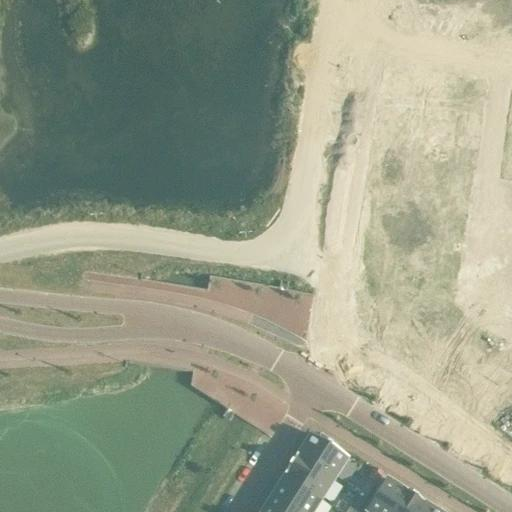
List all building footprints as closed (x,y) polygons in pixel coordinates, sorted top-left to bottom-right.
[(406,0),(404,14),(416,16),(415,21),(432,23),(432,18),(444,20),(446,0),(406,0)] [(511,0),(502,0),(497,38),(511,40),(511,0)] [(484,3),(482,15),(493,17),(495,5),(484,3)] [(391,73),(387,97),(432,104),(436,79),(391,73)] [(387,97),(384,121),(428,128),(432,104),(387,97)] [(474,99),(472,110),(483,112),(485,100),(474,99)] [(472,110),(470,122),(481,124),(483,112),(472,110)] [(384,121),(380,145),(424,152),(428,128),(384,121)] [(380,145),(376,170),(400,173),(398,188),(423,192),(425,176),(421,176),(424,152),(380,145)] [(467,146),(465,158),(476,160),(478,148),(467,146)] [(374,204),(370,229),(414,236),(418,211),(429,213),(431,199),(407,195),(405,209),(374,204)] [(370,229),(366,254),(398,258),(395,272),(419,275),(421,261),(411,259),(414,236),(370,229)] [(116,275),(120,252),(96,248),(92,271),(116,275)] [(359,327),(356,328),(362,343),(365,342),(366,344),(365,345),(365,346),(409,329),(409,327),(408,328),(399,307),(409,303),(404,289),(382,298),(387,311),(357,323),(359,327)] [(464,311),(451,333),(463,340),(477,319),(464,311)] [(409,329),(365,346),(375,370),(405,358),(410,370),(432,361),(426,346),(418,350),(409,329)] [(490,336),(484,345),(494,352),(500,342),(490,336)] [(511,349),(508,347),(503,357),(511,362),(511,349)] [(439,396),(433,407),(452,419),(473,385),(454,373),(448,382),(444,379),(435,394),(439,396)] [(473,385),(452,419),(470,430),(492,397),(473,385)] [(492,397),(470,430),(488,442),(510,408),(492,397)] [(511,409),(510,408),(488,442),(507,453),(511,445),(511,409)] [(349,460),(333,450),(335,445),(321,437),(319,441),(311,436),(297,457),(335,481),(348,461),(349,460)] [(335,481),(297,457),(284,477),(322,501),(335,481)] [(376,484),(383,474),(374,469),(368,479),(376,484)] [(315,511),(322,501),(284,477),(272,498),(294,511),(315,511)] [(387,480),(367,511),(394,511),(406,493),(387,480)] [(406,493),(394,511),(419,511),(425,504),(406,493)] [(294,511),(272,498),(262,511),(294,511)]
